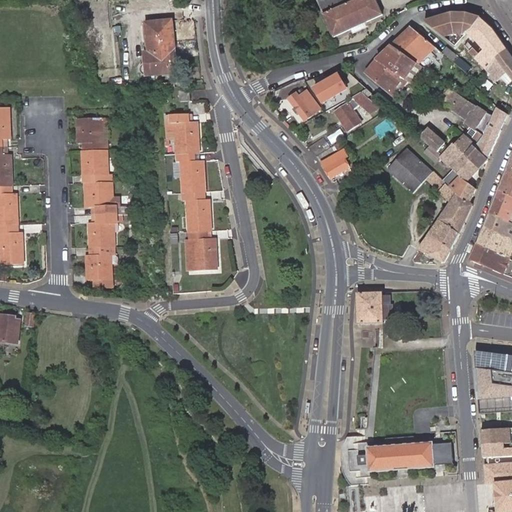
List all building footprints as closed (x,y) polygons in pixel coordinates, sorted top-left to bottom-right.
[(383,14),(376,0),(316,0),(334,37),(383,14)] [(476,31),(482,18),(471,13),(470,13),(460,13),(460,15),(446,16),(445,15),(437,15),(423,21),(456,46),(461,40),(469,33),(476,31)] [(496,32),(482,18),(476,31),(469,33),(470,35),(485,52),(481,56),(478,53),(475,55),(484,65),(499,78),(509,68),(511,71),(511,54),(508,49),(496,32)] [(178,72),(173,20),(147,23),(150,52),(146,53),(147,62),(143,63),(141,64),(140,66),(139,69),(140,72),(142,74),(145,75),(146,75),(178,72)] [(412,26),(392,45),(393,46),(395,47),(416,60),(430,41),(412,26)] [(421,63),(435,45),(430,41),(416,60),(420,62),(421,63)] [(393,46),(378,61),(378,62),(383,65),(395,47),(393,46)] [(461,56),(448,46),(444,52),(461,66),(466,58),(462,55),(461,56)] [(420,62),(395,47),(383,65),(404,78),(407,80),(420,62)] [(395,96),(407,80),(404,78),(383,65),(378,62),(370,76),(395,96)] [(421,63),(420,62),(407,80),(413,84),(425,65),(421,63)] [(337,72),(311,87),(320,103),(347,89),(337,72)] [(464,95),(449,86),(439,101),(455,109),(464,95)] [(191,101),(191,90),(181,90),(182,101),(191,101)] [(379,108),(362,92),(354,98),(371,113),(379,108)] [(304,100),(300,93),(290,100),(305,121),(320,110),(311,96),(304,100)] [(281,105),(273,94),(266,98),(275,109),(281,105)] [(464,95),(455,109),(466,116),(475,102),(464,95)] [(356,103),(353,99),(335,111),(349,132),(363,123),(354,108),(356,106),(355,104),(356,103)] [(511,118),(511,114),(505,109),(498,103),(492,112),(475,102),(466,116),(463,120),(474,128),(473,130),(483,136),(476,147),(488,159),(511,118)] [(13,139),(12,106),(0,107),(0,146),(2,146),(2,139),(7,139),(13,139)] [(172,115),(172,123),(176,123),(177,140),(178,153),(194,152),(200,152),(198,122),(194,122),(189,122),(189,114),(172,115)] [(87,150),(107,149),(107,141),(103,141),(102,116),(78,116),(79,142),(83,142),(87,142),(87,150)] [(463,136),(456,130),(453,126),(449,130),(451,131),(446,137),(455,145),(463,136)] [(430,131),(423,138),(444,157),(442,159),(454,170),(468,182),(480,169),(454,146),(451,149),(430,131)] [(476,147),(463,136),(455,145),(454,146),(480,169),(489,159),(488,159),(476,147)] [(316,157),(330,148),(324,138),(308,148),(316,157)] [(334,145),(330,148),(316,157),(325,170),(326,169),(332,179),(349,168),(334,145)] [(2,146),(0,146),(0,186),(9,186),(15,186),(14,154),(8,155),(3,155),(2,146)] [(389,168),(414,192),(427,179),(451,202),(438,220),(460,235),(474,206),(470,203),(459,194),(458,195),(444,181),(408,148),(389,168)] [(93,182),(112,181),(112,173),(108,173),(107,149),(87,150),(83,150),(83,174),(93,173),(93,182)] [(194,152),(178,153),(178,163),(183,162),(183,177),(184,191),(202,191),(206,190),(205,161),(200,161),(195,162),(194,152)] [(511,168),(510,168),(500,192),(511,196),(511,168)] [(454,170),(444,181),(458,195),(459,194),(470,203),(477,189),(468,182),(454,170)] [(93,173),(83,174),(83,182),(85,182),(88,182),(89,182),(93,182),(93,173)] [(89,207),(93,207),(98,207),(98,214),(117,213),(123,213),(131,212),(131,207),(120,207),(120,196),(113,196),(112,181),(93,182),(89,182),(88,182),(89,207)] [(17,224),(21,224),(20,193),(16,193),(9,194),(9,186),(0,186),(0,224),(11,224),(17,224)] [(202,191),(184,191),(184,201),(188,201),(189,231),(207,229),(211,229),(212,229),(210,200),(207,200),(202,200),(202,191)] [(511,196),(500,192),(491,215),(511,223),(511,196)] [(95,246),(114,246),(113,222),(118,222),(117,213),(98,214),(98,222),(94,222),(89,222),(90,246),(95,246)] [(511,223),(491,215),(485,228),(511,239),(511,223)] [(438,220),(429,233),(452,248),(460,235),(438,220)] [(0,224),(0,232),(1,265),(23,264),(22,231),(17,232),(11,232),(11,224),(0,224)] [(478,245),(509,258),(511,251),(511,239),(485,228),(478,245)] [(207,229),(189,231),(190,239),(194,239),(195,271),(218,269),(217,238),(212,238),(208,238),(207,229)] [(429,233),(418,250),(442,266),(452,248),(429,233)] [(190,239),(187,239),(188,271),(195,271),(194,239),(190,239)] [(503,275),(509,258),(478,245),(471,262),(503,275)] [(114,254),(114,246),(95,246),(95,254),(90,255),(85,255),(86,280),(110,279),(110,264),(110,255),(114,254)] [(511,259),(509,258),(503,275),(511,278),(511,259)] [(391,295),(357,299),(360,327),(386,324),(385,321),(394,320),(393,311),(396,310),(395,305),(392,305),(391,295)] [(35,314),(27,313),(26,326),(33,327),(35,314)] [(15,318),(0,315),(0,340),(17,343),(20,325),(14,324),(15,318)] [(511,374),(511,357),(475,353),(479,401),(511,399),(511,387),(494,385),(493,372),(511,374)] [(511,429),(482,431),(483,446),(511,444),(511,429)] [(362,467),(362,471),(362,474),(435,469),(435,467),(434,449),(433,445),(433,443),(361,449),(361,456),(362,467)] [(433,445),(434,449),(435,467),(455,465),(453,443),(433,445)] [(483,446),(484,458),(488,458),(511,456),(511,447),(511,444),(483,446)] [(362,467),(361,456),(351,457),(351,467),(362,467)] [(511,511),(511,456),(488,458),(489,465),(485,465),(486,485),(496,485),(498,511),(511,511)]
